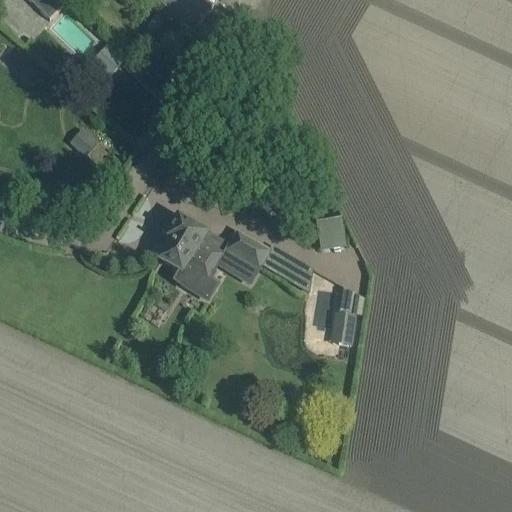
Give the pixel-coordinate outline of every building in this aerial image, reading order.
[(25,0),(48,20),(61,7),(63,5),(56,0),(25,0)] [(156,0),(194,32),(213,10),(201,0),(156,0)] [(125,64),(108,48),(92,64),(109,80),(125,64)] [(169,70),(157,90),(172,104),(185,82),(169,70)] [(171,246),(160,264),(181,277),(177,284),(191,292),(202,274),(211,280),(226,256),(219,252),(223,246),(179,220),(166,242),(171,246)] [(278,277),(289,257),(272,247),(270,251),(237,232),(224,253),(260,274),(263,268),(278,277)] [(314,330),(332,328),(330,314),(312,316),(314,330)] [(352,348),(357,318),(335,315),(330,345),(352,348)]
